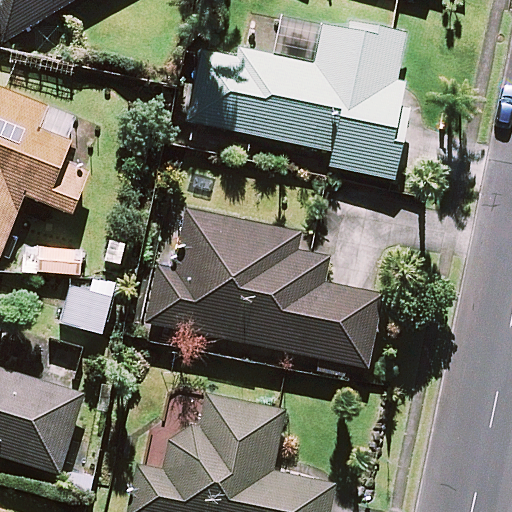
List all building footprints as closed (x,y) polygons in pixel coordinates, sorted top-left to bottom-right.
[(0,0),(0,36),(6,47),(86,0),(0,0)] [(407,44),(327,28),(318,71),(247,58),(245,66),(203,58),(189,126),(337,155),(334,172),(396,184),(414,93),(398,90),(407,44)] [(83,125),(0,91),(0,266),(27,201),(76,220),(90,185),(63,174),(83,125)] [(301,237),(187,213),(175,271),(161,268),(149,326),(370,373),(386,301),(325,288),(331,263),(297,256),(301,237)] [(104,338),(116,299),(74,286),(62,326),(104,338)] [(0,323),(2,317),(0,316),(0,459),(62,479),(86,401),(0,374),(0,323)] [(287,417),(170,393),(154,472),(144,469),(135,511),(332,511),(338,489),(275,476),(287,417)]
